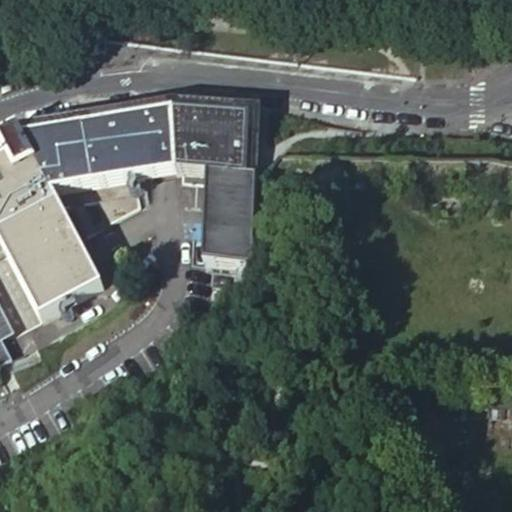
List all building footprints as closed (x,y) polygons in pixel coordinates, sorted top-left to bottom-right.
[(175,173),(173,107),(152,110),(143,111),(152,177),(162,175),(175,173)] [(258,194),(259,153),(261,110),(173,107),(175,173),(175,174),(177,174),(208,177),(204,264),(255,267),(258,194)] [(152,177),(143,111),(70,123),(22,132),(0,142),(0,150),(2,156),(4,161),(0,163),(0,245),(7,261),(40,320),(101,287),(61,210),(72,207),(85,204),(101,201),(139,194),(144,193),(144,178),(152,177)] [(141,199),(139,194),(101,201),(111,220),(142,205),(141,199)] [(96,229),(85,204),(72,207),(73,213),(84,235),(96,229)] [(0,342),(1,342),(14,334),(0,308),(0,342)] [(0,366),(11,361),(1,342),(0,342),(0,366)]
